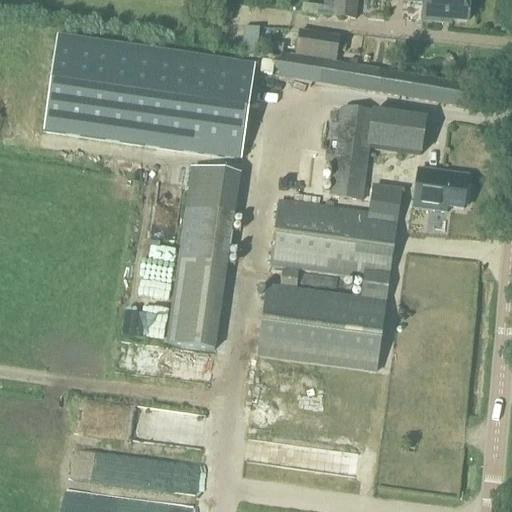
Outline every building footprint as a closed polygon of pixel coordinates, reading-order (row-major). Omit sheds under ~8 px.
[(360,0),(337,0),(336,19),(359,22),(360,0)] [(422,23),(442,24),(442,21),(467,23),(469,0),(404,0),(405,3),(424,5),(422,23)] [(318,17),(332,19),(334,4),(323,3),(323,7),(319,7),(318,17)] [(300,32),(296,58),(337,65),(341,39),(300,32)] [(56,36),(42,132),(138,147),(241,162),(255,66),(187,56),(56,36)] [(278,79),(374,95),(460,109),(464,87),(282,56),(278,79)] [(475,73),(460,71),(458,83),(473,85),(475,73)] [(342,110),(336,152),(327,151),(325,167),(334,168),(330,199),(362,203),(369,150),(420,157),(425,121),(342,110)] [(431,198),(430,207),(464,211),(468,179),(434,175),(434,176),(418,174),(415,196),(431,198)] [(389,284),(398,220),(401,196),(373,192),(370,216),(280,203),(271,267),(365,280),(362,302),(268,289),(258,358),(376,375),(389,284)]
